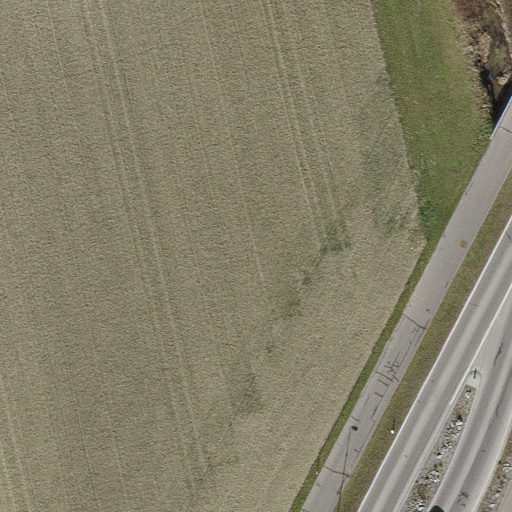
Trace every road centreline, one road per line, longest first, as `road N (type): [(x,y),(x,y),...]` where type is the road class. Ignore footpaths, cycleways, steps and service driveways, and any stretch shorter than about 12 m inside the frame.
road 1 (secondary): [(511,258),(377,511)]
road 2 (secondary): [(457,511),(511,361)]
